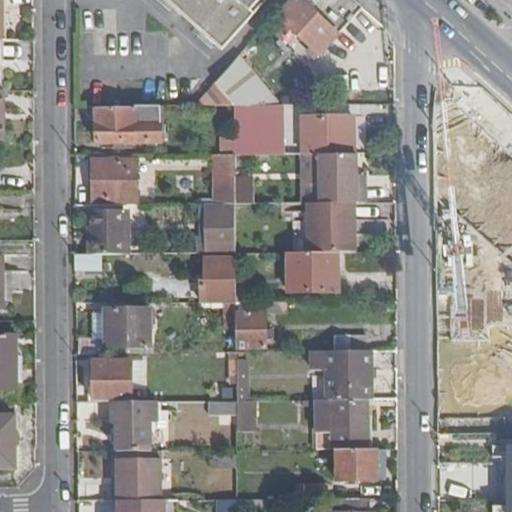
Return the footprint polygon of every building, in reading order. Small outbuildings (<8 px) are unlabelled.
[(160,0),(220,53),(266,0),(160,0)] [(351,0),(297,0),(283,16),(290,22),(286,27),(319,57),(363,11),(351,0)] [(237,65),(196,109),(234,109),(258,108),(259,108),(270,97),(237,65)] [(456,197),(472,213),(511,169),(511,144),(462,98),(456,103),(456,123),(453,123),(453,133),(456,134),(456,197)] [(234,109),(235,140),(259,140),(258,108),(234,109)] [(161,144),(161,109),(136,109),(136,114),(96,114),(96,145),(161,144)] [(319,157),(353,156),(352,120),(300,119),(301,157),(319,157)] [(235,157),(280,157),(280,139),(259,140),(235,140),(235,157)] [(219,157),(235,157),(235,140),(219,140),(219,157)] [(320,205),(366,205),(366,188),(357,188),(357,177),(357,157),(353,156),(319,157),(320,205)] [(219,157),(213,157),(213,205),(235,205),(235,157),(219,157)] [(137,206),(136,158),(93,158),(93,206),(137,206)] [(357,188),(366,188),(365,177),(357,177),(357,188)] [(207,256),(235,255),(235,221),(235,205),(213,205),(207,205),(207,256)] [(235,205),(235,221),(285,221),(286,205),(235,205)] [(95,256),(102,256),(124,256),(148,256),(148,232),(124,232),(124,212),(94,212),(95,256)] [(371,244),(370,216),(333,215),(334,220),(334,244),(371,244)] [(463,258),(460,290),(471,290),(500,259),(465,229),(450,246),(463,258)] [(338,255),(289,256),(289,294),(338,294),(338,255)] [(95,256),(75,256),(75,257),(75,273),(102,272),(102,256),(95,256)] [(201,286),(201,305),(224,305),(236,305),(236,286),(230,286),(230,268),(225,268),(225,260),(204,260),(204,286),(201,286)] [(236,305),(249,305),(249,286),(236,286),(236,305)] [(511,289),(496,290),(496,339),(511,339),(511,289)] [(249,305),(236,305),(236,328),(236,354),(266,354),(266,316),(266,304),(249,305)] [(266,316),(285,316),(285,305),(266,304),(266,316)] [(236,328),(236,305),(224,305),(224,328),(236,328)] [(81,356),(148,355),(148,348),(150,348),(150,313),(106,313),(106,316),(106,345),(94,345),(81,346),(81,356)] [(94,316),(94,345),(106,345),(106,316),(94,316)] [(16,337),(0,337),(0,390),(17,391),(17,382),(16,357),(16,337)] [(511,339),(496,339),(468,340),(469,358),(467,358),(467,390),(501,390),(511,390),(511,339)] [(335,340),(335,354),(366,353),(366,341),(335,340)] [(371,353),(366,353),(335,354),(311,354),(311,373),(326,373),(326,403),(368,403),(371,403),(371,353)] [(93,386),(93,404),(111,404),(131,404),(130,363),(93,363),(93,379),(93,386)] [(236,377),(237,403),(248,403),(248,363),(236,363),(236,377)] [(226,403),(237,403),(236,377),(226,377),(226,403)] [(511,398),(501,398),(468,398),(463,398),(463,423),(511,422),(511,398)] [(210,429),(237,430),(237,403),(226,403),(210,404),(210,429)] [(237,403),(237,430),(237,434),(254,434),(254,403),(248,403),(237,403)] [(326,403),(303,403),(303,410),(317,410),(317,452),(337,452),(369,452),(368,403),(326,403)] [(131,404),(111,404),(112,426),(116,426),(117,454),(151,453),(151,426),(158,420),(158,404),(131,404)] [(14,419),(0,418),(0,469),(14,470),(14,419)] [(369,452),(337,452),(337,483),(339,483),(339,491),(358,491),(357,484),(379,484),(378,452),(369,452)] [(151,453),(117,454),(117,461),(161,462),(161,453),(151,453)] [(237,469),(237,456),(211,456),(211,469),(237,469)] [(112,487),(112,504),(119,504),(162,503),(161,462),(117,461),(117,480),(117,488),(112,487)] [(296,489),(297,503),(325,502),(328,502),(328,488),(296,489)] [(238,503),(237,511),(270,511),(271,511),(279,511),(279,502),(241,503),(238,503)] [(328,502),(325,502),(324,511),(366,511),(366,502),(328,502)] [(162,503),(119,504),(119,511),(173,511),(173,503),(162,503)]
